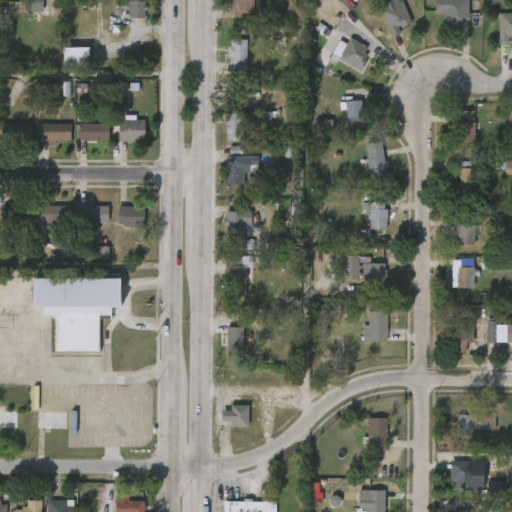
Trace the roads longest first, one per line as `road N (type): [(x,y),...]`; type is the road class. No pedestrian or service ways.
road 1 (residential): [(420,511),(423,83)]
road 2 (secondary): [(168,0),(167,390)]
road 3 (residential): [(202,468),(258,457),(360,386),(420,376),(511,378)]
road 4 (secondary): [(202,468),(203,255)]
road 5 (residential): [(0,173),(203,176)]
road 6 (residential): [(0,466),(167,468)]
road 7 (secondary): [(203,176),(203,36)]
